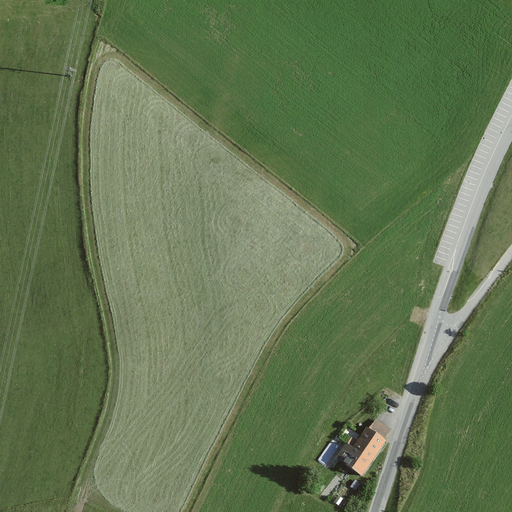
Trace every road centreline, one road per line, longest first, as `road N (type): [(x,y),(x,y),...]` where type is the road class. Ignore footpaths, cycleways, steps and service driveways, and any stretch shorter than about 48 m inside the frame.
road 1 (tertiary): [(511,130),(453,269),(436,341)]
road 2 (tertiary): [(436,341),(375,511)]
